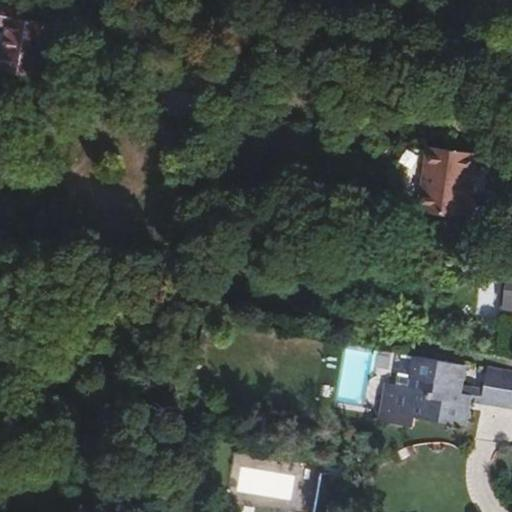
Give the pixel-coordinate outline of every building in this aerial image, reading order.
[(0,72),(28,79),(35,52),(30,51),(36,27),(21,23),(24,14),(0,8),(0,72)] [(37,53),(43,29),(36,27),(30,51),(35,52),(37,53)] [(196,118),(200,94),(181,90),(175,113),(196,118)] [(473,178),(477,159),(427,150),(415,215),(465,224),(469,202),(465,201),(469,178),(473,178)] [(397,380),(402,355),(389,352),(384,377),(397,380)] [(400,419),(450,430),(455,405),(457,395),(447,393),(448,386),(453,366),(402,355),(397,380),(384,377),(377,376),(367,426),(398,432),(400,419)] [(511,377),(475,370),(471,391),(469,398),(511,407),(511,377)] [(469,398),(471,391),(448,386),(447,393),(457,395),(455,405),(467,408),(469,398)] [(332,511),(339,480),(312,474),(304,511),(332,511)]
